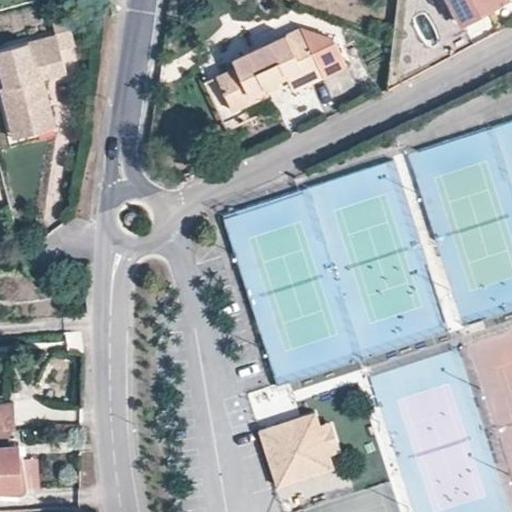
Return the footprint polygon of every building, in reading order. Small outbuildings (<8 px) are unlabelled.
[(511,5),(511,0),(426,0),(428,3),(433,0),(450,0),(466,29),(511,5)] [(74,46),(63,9),(47,14),(52,31),(58,50),(74,46)] [(58,50),(52,31),(32,37),(0,46),(0,75),(2,85),(0,85),(0,94),(11,132),(35,125),(33,118),(50,112),(40,75),(63,69),(58,50)] [(324,81),(302,34),(235,64),(238,72),(219,81),(233,113),(269,98),(266,90),(287,81),(293,95),(324,81)] [(342,73),(329,45),(302,34),(324,81),(342,73)] [(50,112),(33,118),(35,125),(11,132),(12,137),(54,125),(50,112)] [(0,429),(15,429),(13,403),(0,403),(0,429)] [(280,487),(336,468),(332,457),(331,453),(322,426),(318,412),(261,430),(280,487)] [(343,454),(333,422),(322,426),(331,453),(332,457),(343,454)] [(0,487),(21,486),(19,458),(18,444),(0,444),(0,487)] [(19,458),(21,486),(36,486),(34,458),(19,458)]
